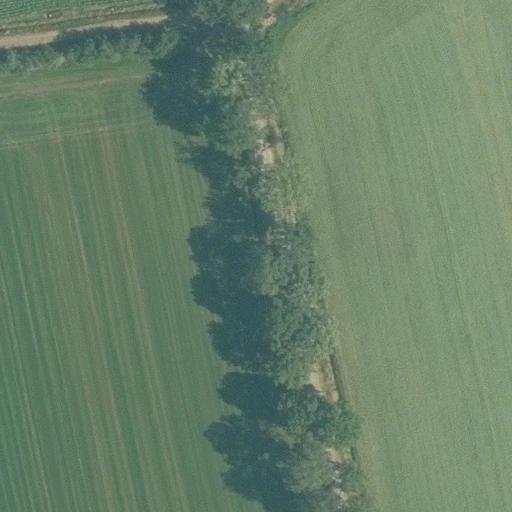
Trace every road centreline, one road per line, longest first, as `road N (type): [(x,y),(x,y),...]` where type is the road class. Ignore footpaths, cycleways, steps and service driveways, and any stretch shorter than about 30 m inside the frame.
road 1 (unclassified): [(231,14),(338,511)]
road 2 (track): [(0,50),(231,14),(226,0)]
